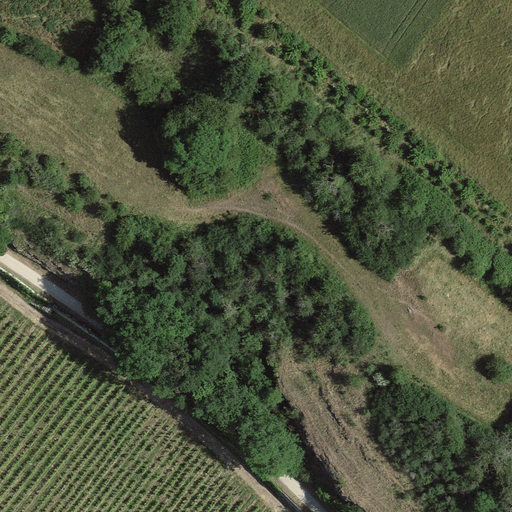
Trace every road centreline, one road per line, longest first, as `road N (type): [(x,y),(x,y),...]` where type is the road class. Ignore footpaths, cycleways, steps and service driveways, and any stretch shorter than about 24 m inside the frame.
road 1 (track): [(0,257),(140,349),(318,511)]
road 2 (track): [(279,511),(152,395),(0,294)]
